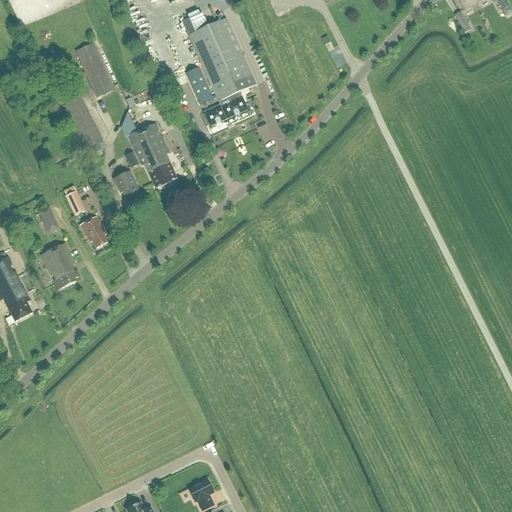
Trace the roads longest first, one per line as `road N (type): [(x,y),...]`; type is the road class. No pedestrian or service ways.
road 1 (residential): [(0,405),(226,205)]
road 2 (unclassified): [(226,205),(287,154),(431,0)]
road 3 (residential): [(80,511),(202,454),(215,462),(240,511)]
